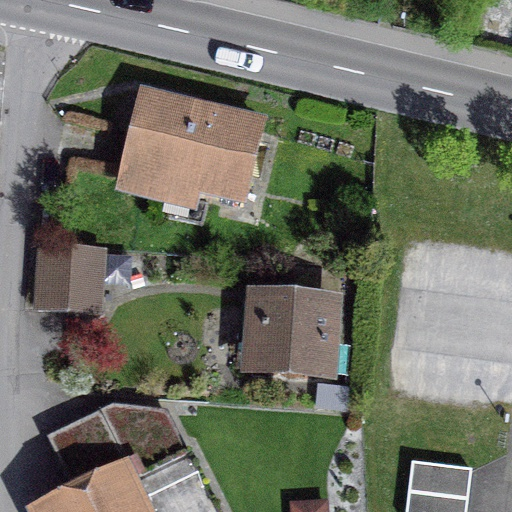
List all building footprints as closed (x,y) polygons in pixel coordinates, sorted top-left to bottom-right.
[(261,129),(142,100),(121,188),(166,199),(171,178),(196,185),(195,190),(243,202),(261,129)] [(72,253),(42,251),(38,310),(68,312),(72,253)] [(303,307),(257,304),(252,370),(327,375),(331,309),(316,308),(317,296),(304,295),(303,307)] [(217,511),(160,402),(109,428),(133,473),(57,511),(217,511)] [(466,511),(472,472),(412,465),(406,511),(466,511)]
